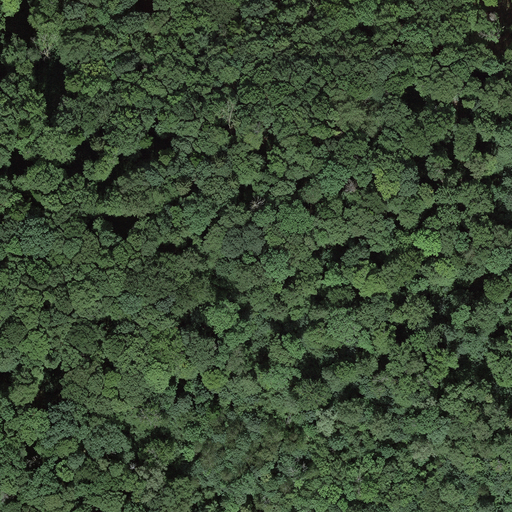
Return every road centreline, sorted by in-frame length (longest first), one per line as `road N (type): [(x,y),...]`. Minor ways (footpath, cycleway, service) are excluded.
road 1 (track): [(511,190),(416,191),(312,255),(0,263)]
road 2 (track): [(339,244),(445,257),(511,287)]
